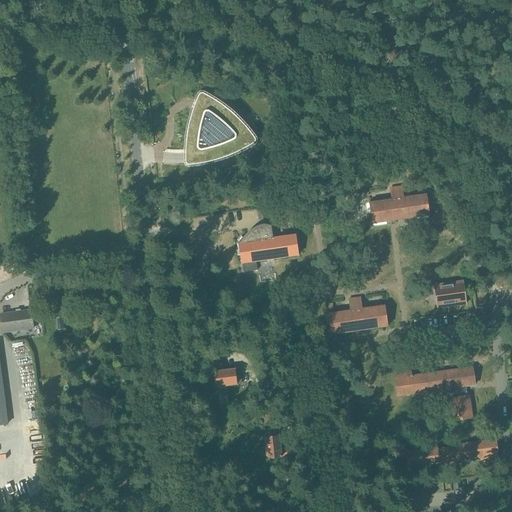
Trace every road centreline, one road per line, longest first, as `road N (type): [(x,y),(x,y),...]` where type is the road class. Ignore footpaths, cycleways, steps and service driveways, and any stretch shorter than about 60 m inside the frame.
road 1 (tertiary): [(175,511),(121,0)]
road 2 (track): [(156,0),(511,119)]
